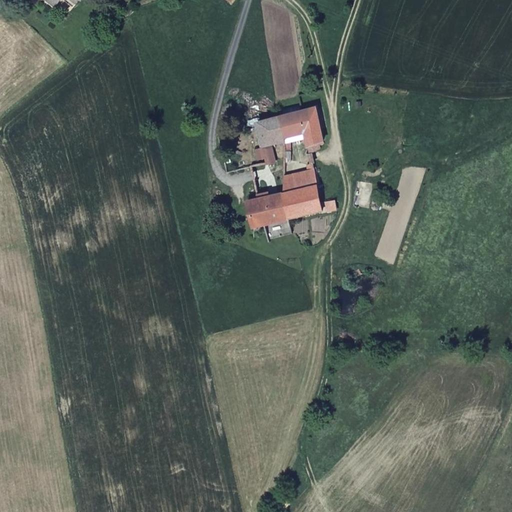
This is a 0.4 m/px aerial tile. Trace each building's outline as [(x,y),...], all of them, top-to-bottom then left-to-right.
[(306,118),(283,124),(261,129),(266,154),(258,156),(260,165),(268,163),(271,170),(279,168),(274,145),(306,136),(311,158),(322,156),(320,148),(328,146),(321,114),(312,117),(314,123),(308,125),(306,118)] [(283,201),(321,194),(317,179),(283,185),(283,201)] [(283,201),(283,226),(328,217),(329,218),(340,217),(337,205),(326,208),(321,194),(283,201)] [(246,233),(261,230),(283,226),(283,201),(251,207),(242,209),(246,233)] [(264,246),(288,241),(283,226),(261,230),(264,246)]
